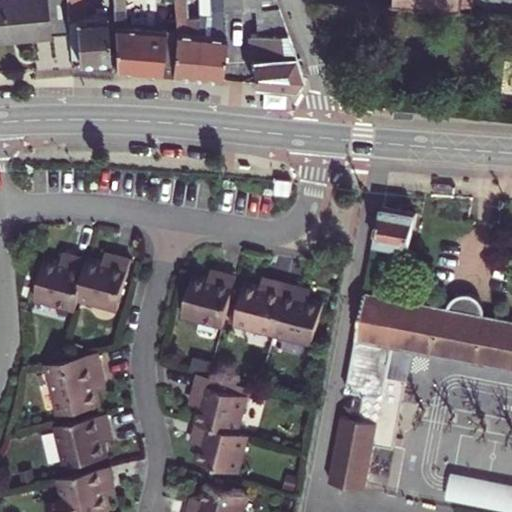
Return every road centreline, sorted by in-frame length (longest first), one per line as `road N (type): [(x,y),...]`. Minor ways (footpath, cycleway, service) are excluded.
road 1 (primary): [(0,122),(137,120),(320,137)]
road 2 (residential): [(150,511),(157,457),(146,339),(177,218)]
road 3 (residential): [(177,218),(256,231),(287,226),(302,210),(320,137)]
road 4 (primary): [(320,137),(511,152)]
road 5 (residential): [(0,205),(80,204),(177,218)]
road 6 (unclassified): [(320,137),(321,90),(293,0)]
